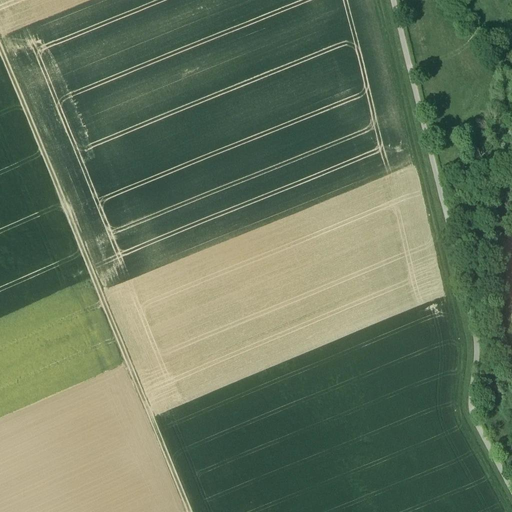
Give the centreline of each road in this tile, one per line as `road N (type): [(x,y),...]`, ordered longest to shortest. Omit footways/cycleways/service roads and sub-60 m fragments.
road 1 (track): [(384,0),(460,334),(456,412),(508,511)]
road 2 (track): [(0,33),(193,511)]
road 3 (track): [(511,485),(475,412),(478,336),(400,0)]
